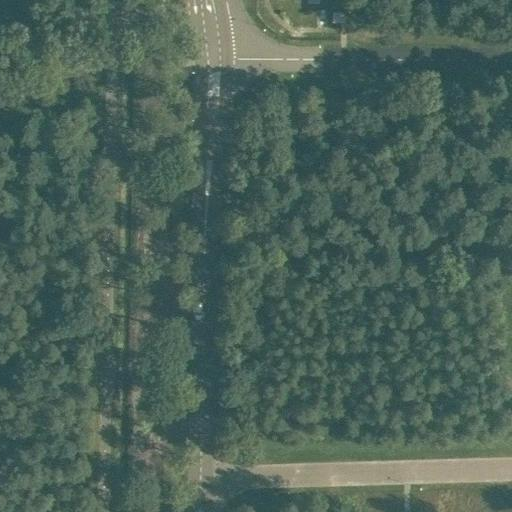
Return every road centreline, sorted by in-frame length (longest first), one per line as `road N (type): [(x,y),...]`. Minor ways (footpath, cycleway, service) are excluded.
road 1 (unclassified): [(198,511),(208,58)]
road 2 (unclassified): [(511,60),(208,58)]
